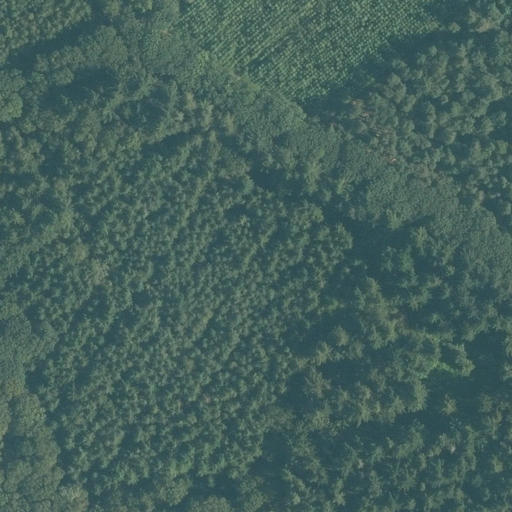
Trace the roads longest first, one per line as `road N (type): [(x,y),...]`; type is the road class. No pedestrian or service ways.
road 1 (track): [(511,244),(121,9)]
road 2 (track): [(121,9),(0,78)]
